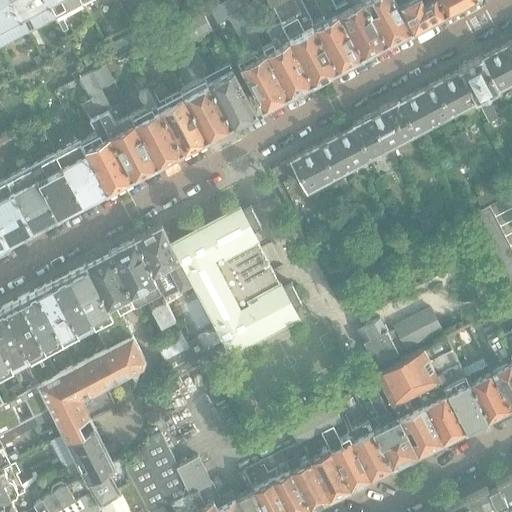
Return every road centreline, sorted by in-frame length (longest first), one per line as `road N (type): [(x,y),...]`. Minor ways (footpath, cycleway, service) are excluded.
road 1 (residential): [(0,272),(511,0)]
road 2 (residential): [(511,432),(380,511)]
